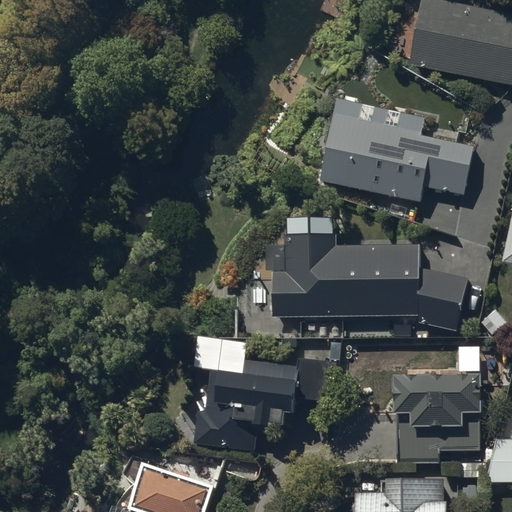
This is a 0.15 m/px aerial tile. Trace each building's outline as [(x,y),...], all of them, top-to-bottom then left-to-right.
[(511,18),(424,1),(411,68),(511,87),(511,18)] [(316,160),(316,162),(316,163),(316,164),(316,165),(317,167),(317,168),(318,169),(318,170),(319,171),(320,172),(321,173),(322,174),(323,175),(324,175),(325,176),(326,176),(327,176),(329,177),(330,177),(331,177),(332,177),(331,182),(347,186),(342,200),(366,208),(371,193),(410,203),(404,222),(442,234),(448,214),(452,215),(475,128),(429,115),(423,137),(349,116),(339,151),(338,150),(337,149),(336,149),(335,148),(334,148),(332,148),(331,148),(330,148),(329,148),(327,148),(326,148),(325,149),(324,149),(323,150),(322,151),(321,151),(320,152),(319,153),(318,154),(318,155),(317,157),(317,158),(316,159),(316,160)] [(280,179),(295,150),(268,136),(253,164),(280,179)] [(337,238),(286,239),(286,272),(275,272),(275,320),(415,320),(456,333),(469,281),(421,271),(420,249),(336,249),(337,238)] [(202,416),(198,447),(255,454),(258,429),(287,433),(289,419),(295,420),(298,401),(328,404),(332,365),(300,361),(298,377),(286,376),(287,368),(216,359),(209,417),(202,416)] [(479,454),(479,382),(398,382),(398,467),(440,467),(440,454),(479,454)] [(511,440),(500,441),(485,487),(511,486),(511,440)] [(211,511),(217,494),(149,470),(136,511),(122,511),(121,511),(120,511),(211,511)] [(444,484),(385,483),(385,498),(357,499),(356,511),(448,511),(449,507),(444,507),(444,484)]
